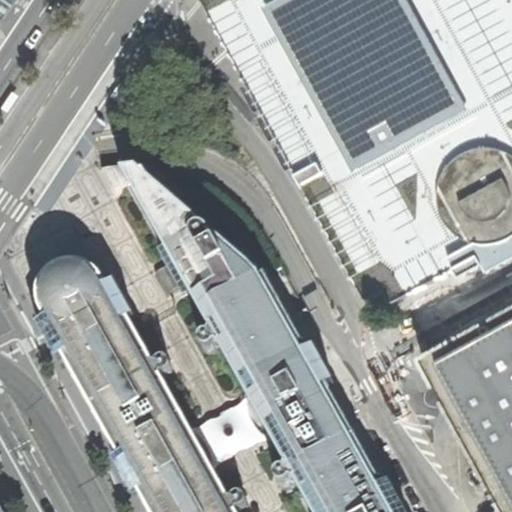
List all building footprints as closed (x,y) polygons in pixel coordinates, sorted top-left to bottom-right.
[(511,0),(210,0),(234,43),(307,175),(357,265),(375,297),(379,298),(394,290),(399,300),(402,301),(404,302),(490,254),(492,242),(503,242),(511,240),(511,0)] [(141,70),(137,68),(116,101),(124,106),(126,101),(142,76),(144,72),(141,70)] [(10,108),(13,111),(25,92),(18,88),(9,102),(6,106),(10,108)] [(189,293),(217,344),(213,342),(211,341),(207,342),(205,344),(203,346),(203,349),(204,351),(205,354),(207,355),(209,356),(212,356),(214,355),(216,353),(218,351),(218,349),(218,346),(245,395),(248,400),(267,434),(334,398),(316,365),(304,344),(279,299),(255,275),(218,245),(215,244),(213,240),(140,178),(125,179),(128,184),(170,260),(175,269),(177,272),(174,275),(175,279),(178,281),(182,281),(189,293)] [(170,260),(128,184),(124,190),(157,250),(163,253),(165,254),(170,260)] [(42,322),(144,503),(210,466),(195,440),(161,378),(164,380),(167,380),(170,379),(172,376),(173,373),(173,370),(172,367),(169,365),(166,365),(163,365),(160,367),(159,369),(158,372),(125,314),(127,310),(127,306),(123,303),(119,304),(117,300),(113,291),(109,292),(100,280),(93,274),(84,271),(73,270),(62,272),(53,278),(45,288),(42,300),(42,322)] [(176,304),(176,310),(225,398),(229,400),(233,401),(245,395),(218,346),(218,349),(218,351),(216,353),(214,355),(212,356),(209,356),(207,355),(205,354),(204,351),(203,349),(203,346),(205,344),(207,342),(211,341),(213,342),(217,344),(189,293),(181,298),(178,301),(176,304)] [(511,511),(511,312),(405,371),(441,433),(483,511),(511,511)] [(334,398),(267,434),(271,440),(274,446),(341,409),(337,404),(334,398)] [(341,409),(274,446),(279,456),(310,511),(397,511),(393,503),(379,511),(376,506),(390,498),(341,409)] [(213,472),(210,466),(144,503),(147,508),(149,511),(156,511),(216,479),(213,472)] [(289,490),(291,488),(292,487),(292,484),(292,482),(291,479),(289,478),(287,476),(284,476),(282,477),(280,478),(279,481),(278,483),(279,486),(280,488),(282,489),(284,490),(286,490),(289,490)] [(248,511),(249,511),(249,508),(249,505),(247,502),(244,501),(241,501),(239,501),(236,503),(234,506),(234,510),(216,479),(156,511),(248,511)]
